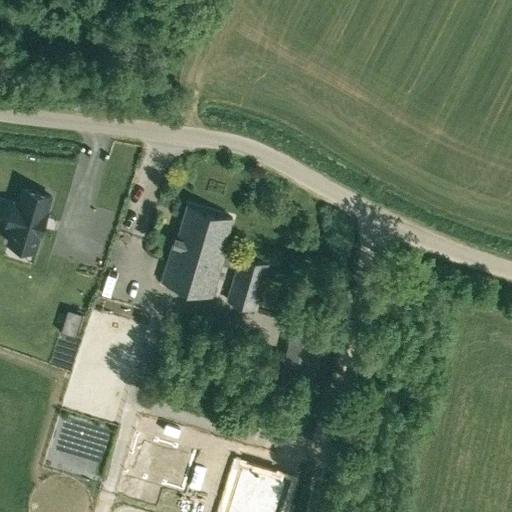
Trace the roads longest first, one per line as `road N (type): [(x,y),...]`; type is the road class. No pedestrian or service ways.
road 1 (unclassified): [(511,270),(442,249),(260,153),(215,139),(0,115)]
road 2 (track): [(311,511),(375,217)]
